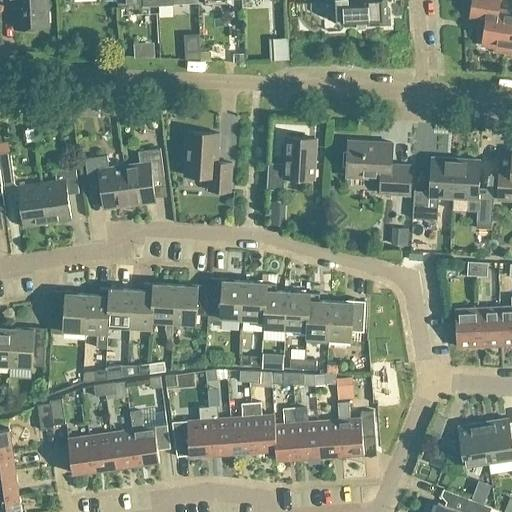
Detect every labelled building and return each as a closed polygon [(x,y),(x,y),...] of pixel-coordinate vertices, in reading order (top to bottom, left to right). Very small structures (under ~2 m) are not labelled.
[(13,0),(15,29),(48,27),(46,0),(13,0)] [(325,0),(327,14),(328,14),(328,21),(344,20),(344,27),(357,26),(357,28),(366,27),(366,26),(388,25),(387,9),(388,8),(379,0),(379,1),(378,0),(325,0)] [(507,54),(511,17),(511,11),(498,10),(499,0),(472,0),(469,20),(478,21),(478,25),(481,29),(484,29),(482,46),(495,48),(494,52),(507,54)] [(184,176),(209,177),(209,191),(231,192),(232,164),(218,163),(220,134),(187,132),(184,176)] [(284,164),(282,164),(268,163),(267,190),(284,191),(285,178),(314,179),(316,139),(286,138),(284,164)] [(349,141),(347,177),(381,179),(380,194),(410,195),(411,166),(391,165),(393,143),(349,141)] [(8,142),(0,142),(0,153),(9,152),(8,142)] [(140,163),(124,165),(130,206),(156,202),(152,178),(164,177),(160,149),(138,152),(140,163)] [(9,152),(0,153),(0,172),(2,186),(14,184),(10,152),(9,152)] [(104,209),(130,206),(124,165),(109,167),(107,156),(85,159),(89,187),(101,185),(104,209)] [(453,199),(456,159),(432,158),(430,192),(414,191),(412,219),(438,220),(439,198),(453,199)] [(456,159),(453,199),(468,200),(467,212),(477,212),(476,223),(491,224),(492,223),(494,195),(478,194),(480,160),(456,159)] [(511,161),(511,166),(500,166),(498,201),(511,201),(511,161)] [(56,182),(42,184),(47,223),(72,220),(68,195),(79,193),(76,167),(55,170),(56,182)] [(47,223),(42,184),(18,187),(23,227),(47,223)] [(391,245),(408,246),(408,228),(392,228),(391,245)] [(468,262),(467,276),(477,277),(477,263),(468,262)] [(477,263),(477,277),(487,277),(488,263),(477,263)] [(243,319),(245,282),(228,281),(228,279),(211,278),(210,285),(208,316),(208,322),(220,323),(220,318),(243,319)] [(264,321),(267,283),(245,282),(243,319),(264,320),(264,321)] [(152,321),(154,284),(144,283),(143,291),(132,290),(130,327),(152,329),(152,321)] [(286,329),(288,292),(276,291),(277,284),(267,283),(264,321),(264,320),(263,328),(286,329)] [(152,321),(165,322),(165,330),(167,338),(172,339),(173,323),(176,285),(154,284),(152,321)] [(193,286),(176,285),(173,323),(196,324),(196,315),(208,316),(210,285),(193,284),(193,286)] [(108,326),(110,289),(100,288),(99,295),(88,295),(86,332),(97,333),(97,347),(107,348),(108,326)] [(108,326),(130,327),(132,290),(110,289),(108,326)] [(86,332),(88,295),(71,294),(71,292),(54,291),(51,333),(63,334),(64,331),(86,332)] [(307,330),(310,293),(288,292),(286,329),(307,330)] [(329,339),(331,302),(320,301),(320,294),(310,293),(307,330),(306,338),(329,339)] [(511,296),(511,307),(499,308),(501,345),(511,344),(511,296)] [(331,302),(329,339),(351,341),(352,332),(364,332),(365,302),(348,301),(348,303),(331,302)] [(501,345),(499,308),(478,309),(480,346),(501,345)] [(480,346),(478,309),(456,310),(458,347),(480,346)] [(0,365),(10,366),(12,328),(0,327),(0,365)] [(29,329),(12,328),(10,366),(32,367),(33,366),(44,366),(47,328),(29,327),(29,329)] [(262,367),(262,357),(251,357),(250,367),(262,367)] [(262,367),(273,368),(283,368),(283,359),(262,357),(262,367)] [(289,369),(305,369),(306,360),(290,359),(289,369)] [(316,361),(306,360),(305,369),(316,370),(316,361)] [(164,362),(148,364),(149,364),(151,374),(165,372),(164,362)] [(148,364),(138,365),(139,375),(151,374),(149,364),(148,364)] [(106,370),(107,379),(122,378),(121,366),(105,367),(105,370),(106,370)] [(216,369),(205,371),(206,381),(217,380),(224,379),(223,370),(216,369)] [(105,370),(94,372),(95,381),(107,379),(106,370),(105,370)] [(240,371),(239,382),(250,382),(249,371),(240,371)] [(260,383),(261,372),(249,371),(250,382),(260,383)] [(294,385),(293,374),(271,372),(271,384),(294,385)] [(317,375),(304,374),(293,374),(294,385),(306,386),(317,386),(317,375)] [(165,376),(166,387),(177,386),(176,375),(165,376)] [(151,389),(162,387),(160,377),(150,378),(151,389)] [(117,394),(115,383),(104,385),(106,395),(117,394)] [(104,385),(93,386),(95,397),(106,395),(104,385)] [(49,401),(49,404),(53,426),(65,424),(62,399),(49,401)] [(255,451),(263,451),(264,457),(276,456),(277,460),(274,415),(262,415),(261,401),(251,402),(255,451)] [(233,453),(255,451),(251,402),(241,403),(242,417),(231,418),(233,453)] [(339,420),(342,455),(364,453),(363,437),(375,436),(373,411),(361,412),(361,418),(349,419),(348,403),(337,403),(338,420),(339,420)] [(53,429),(53,426),(49,404),(37,405),(41,431),(53,429)] [(208,407),(212,455),(233,453),(231,418),(218,419),(217,406),(208,407)] [(199,420),(172,422),(177,457),(212,455),(208,407),(198,408),(199,420)] [(295,408),(299,458),(320,457),(318,422),(308,422),(306,407),(295,408)] [(277,460),(299,458),(295,408),(283,409),(284,424),(275,424),(275,415),(274,415),(277,460)] [(133,430),(138,465),(160,462),(155,427),(144,428),(141,410),(129,412),(132,430),(133,430)] [(511,458),(511,433),(511,434),(508,418),(482,422),(489,462),(511,458)] [(320,457),(342,455),(339,420),(338,420),(318,422),(320,457)] [(465,466),(489,462),(482,422),(458,426),(461,441),(453,442),(440,437),(430,464),(443,469),(447,459),(455,461),(464,460),(465,466)] [(0,430),(0,452),(13,451),(10,429),(0,430)] [(111,433),(116,468),(138,465),(133,430),(132,430),(111,433)] [(90,436),(95,471),(116,468),(111,433),(90,436)] [(90,436),(68,439),(73,474),(95,471),(90,436)] [(0,474),(16,472),(13,451),(0,452),(0,474)] [(0,496),(19,494),(16,472),(0,474),(0,496)] [(0,511),(21,511),(19,494),(0,496),(0,511)] [(434,511),(490,511),(492,508),(467,498),(461,511),(438,503),(434,511)]
